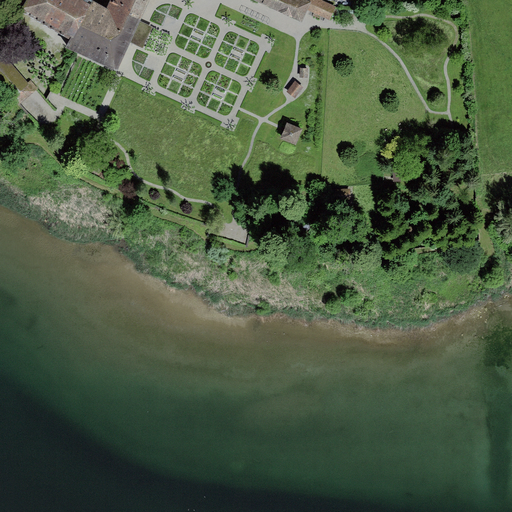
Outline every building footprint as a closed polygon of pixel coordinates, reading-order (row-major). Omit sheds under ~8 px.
[(28,0),(22,10),(72,38),(90,6),(79,0),(28,0)] [(111,0),(107,9),(93,2),(90,6),(72,38),(66,49),(118,70),(149,0),(111,0)] [(307,1),(305,0),(253,0),(302,23),(308,11),(312,3),(307,1)] [(312,3),(308,11),(330,21),(336,7),(320,0),(307,0),(307,1),(312,3)] [(0,51),(0,82),(21,105),(39,89),(31,80),(28,83),(0,51)] [(296,82),(288,91),(295,97),(303,88),(296,82)] [(302,130),(287,124),(281,139),(296,145),(302,130)] [(425,163),(392,164),(393,182),(426,181),(425,163)]
